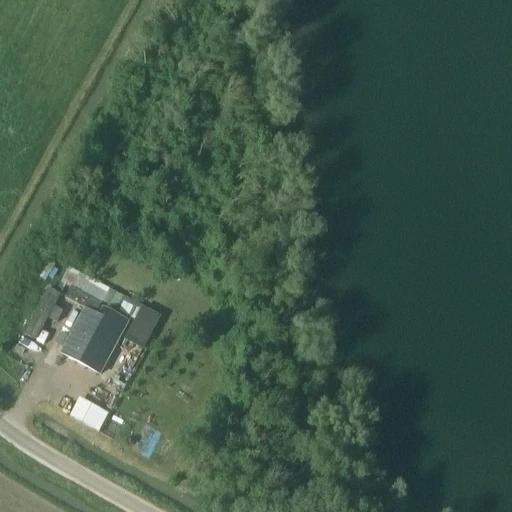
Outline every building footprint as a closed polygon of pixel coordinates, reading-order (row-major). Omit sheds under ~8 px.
[(65,299),(80,307),(86,297),(71,288),(65,299)] [(46,289),(19,338),(44,351),(70,302),(46,289)] [(80,307),(96,315),(101,305),(86,297),(80,307)] [(88,312),(61,361),(86,374),(113,325),(88,312)] [(158,323),(139,314),(125,341),(143,350),(158,323)] [(79,398),(70,419),(100,432),(110,412),(79,398)]
